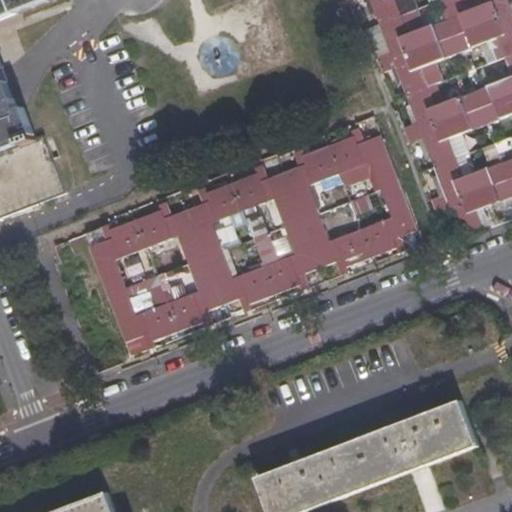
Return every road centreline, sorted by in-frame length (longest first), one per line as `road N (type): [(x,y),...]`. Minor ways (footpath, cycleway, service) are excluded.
road 1 (residential): [(44,441),(511,262)]
road 2 (unknown): [(511,347),(260,442),(213,478),(207,511)]
road 3 (residential): [(0,328),(44,441)]
